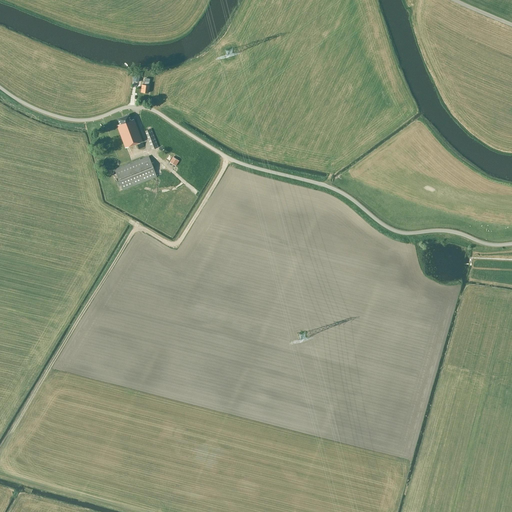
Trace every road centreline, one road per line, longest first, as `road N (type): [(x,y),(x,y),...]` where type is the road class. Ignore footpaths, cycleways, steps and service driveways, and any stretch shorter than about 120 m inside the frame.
road 1 (unclassified): [(0,87),(29,106),(79,120),(146,107),(234,161),(336,190),(396,232),(447,231),(511,244)]
road 2 (unknown): [(10,430),(131,232),(141,228),(175,244),(227,157)]
